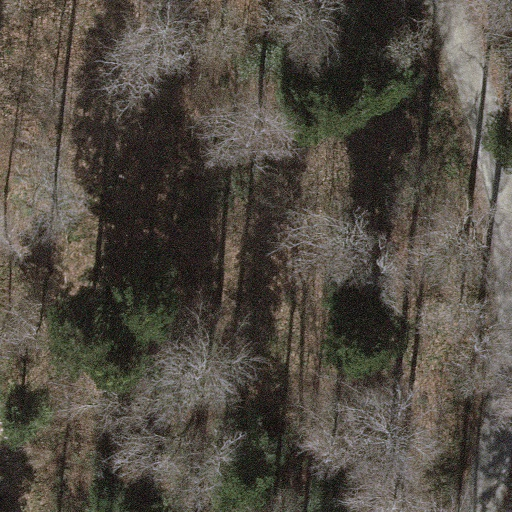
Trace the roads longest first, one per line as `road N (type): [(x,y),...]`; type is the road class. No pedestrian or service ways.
road 1 (track): [(444,0),(511,219)]
road 2 (track): [(511,346),(508,400),(476,511)]
